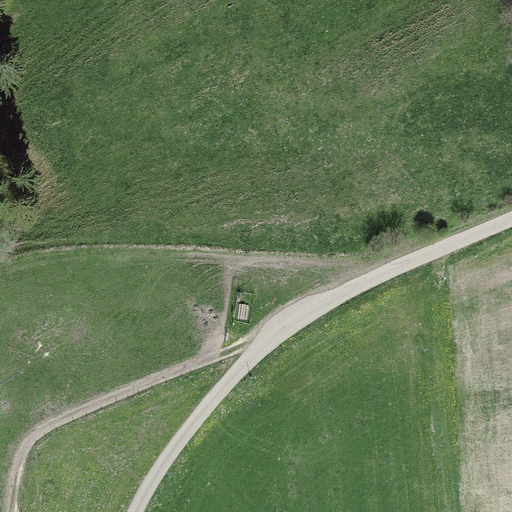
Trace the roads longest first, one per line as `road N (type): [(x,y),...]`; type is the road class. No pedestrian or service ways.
road 1 (unclassified): [(511,217),(350,288),(275,335),(196,418),(135,511)]
road 2 (track): [(9,511),(20,454),(38,432),(275,335)]
